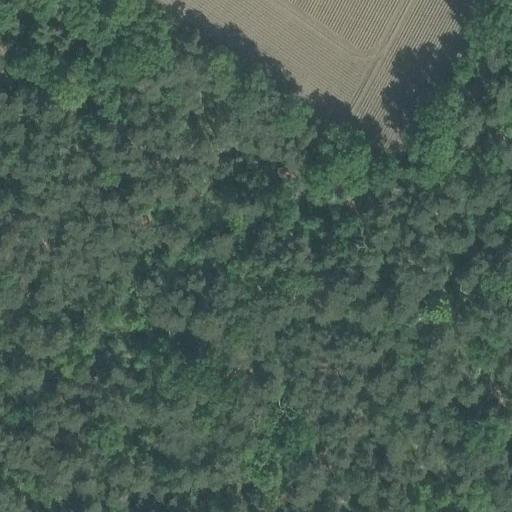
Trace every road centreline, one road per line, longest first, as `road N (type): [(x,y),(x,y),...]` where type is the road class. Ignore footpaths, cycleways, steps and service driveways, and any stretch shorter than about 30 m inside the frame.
road 1 (track): [(0,290),(54,274),(177,274),(282,319),(384,316),(511,244)]
road 2 (track): [(282,319),(243,355),(230,386),(225,468),(204,493),(169,511)]
